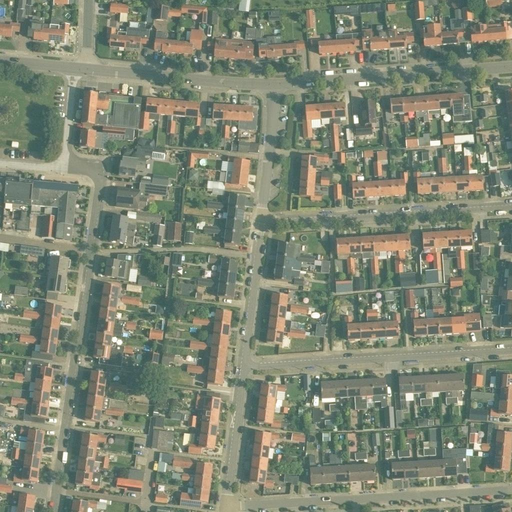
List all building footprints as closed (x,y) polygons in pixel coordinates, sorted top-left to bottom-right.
[(26,6),(26,0),(18,0),(18,9),(17,9),(16,22),(24,22),(24,16),(25,17),(26,6)] [(27,0),(27,6),(26,6),(25,17),(33,17),(34,0),(35,0),(43,1),(42,0),(27,0)] [(248,13),(250,0),(248,0),(239,0),(238,11),(248,13)] [(485,0),(486,8),(501,7),(500,0),(485,0)] [(415,15),(423,14),(422,9),(424,9),(424,2),(414,4),(415,15)] [(127,23),(129,6),(110,4),(110,13),(120,14),(119,22),(127,23)] [(359,6),(360,14),(374,13),(373,5),(359,6)] [(167,22),(169,8),(158,7),(155,10),(153,21),(167,22)] [(334,17),(349,16),(348,7),(334,8),(334,17)] [(489,42),(488,26),(473,27),(471,8),(462,9),(462,19),(463,18),(465,39),(471,38),(471,44),(489,42)] [(199,10),(199,15),(199,23),(206,23),(207,11),(199,10)] [(463,18),(462,19),(461,19),(461,10),(454,10),(455,20),(456,20),(457,28),(452,29),(452,34),(441,35),(442,46),(459,45),(458,39),(465,39),(463,18)] [(279,11),(269,13),(270,20),(280,19),(279,11)] [(218,25),(218,13),(207,12),(206,25),(218,25)] [(0,36),(11,38),(12,31),(19,32),(20,25),(10,24),(10,27),(4,26),(5,19),(0,18),(0,36)] [(49,41),(50,25),(43,25),(43,22),(37,19),(32,18),(31,26),(27,26),(27,32),(34,33),(33,40),(49,41)] [(488,26),(489,42),(506,41),(505,33),(508,33),(508,24),(500,24),(500,25),(488,26)] [(50,25),(49,41),(64,43),(65,34),(68,35),(69,25),(62,25),(61,27),(50,25)] [(427,30),(420,31),(420,39),(424,39),(425,48),(442,46),(441,35),(440,26),(427,27),(427,30)] [(149,30),(126,28),(126,34),(126,38),(125,49),(140,50),(140,44),(148,45),(149,30)] [(125,49),(126,38),(126,34),(118,33),(117,37),(114,37),(115,30),(108,29),(107,39),(110,39),(109,47),(125,49)] [(256,40),(256,30),(246,29),(245,39),(256,40)] [(389,50),(388,39),(387,31),(378,32),(378,40),(372,40),(371,30),(361,31),(362,39),(363,47),(370,46),(370,52),(389,50)] [(177,54),(192,55),(193,49),(201,50),(202,33),(192,32),(191,44),(178,43),(177,54)] [(397,32),(388,32),(389,50),(407,49),(406,43),(414,42),(413,35),(403,35),(403,38),(397,38),(397,32)] [(177,54),(178,43),(166,42),(167,34),(156,33),(155,45),(162,46),(162,52),(177,54)] [(229,59),(231,41),(216,39),(215,44),(208,43),(207,50),(215,51),(214,57),(229,59)] [(355,47),(363,47),(362,39),(351,39),(352,42),(336,43),(337,54),(355,53),(355,47)] [(231,41),(229,59),(244,61),(245,54),(252,55),(254,43),(231,41)] [(337,54),(336,43),(320,44),(320,41),(310,42),(311,50),(318,50),(319,55),(337,54)] [(281,46),(282,57),(297,56),(297,50),(304,49),(304,42),(294,43),(294,45),(281,46)] [(282,57),(281,46),(269,47),(268,45),(259,45),(259,52),(266,52),(267,59),(282,57)] [(139,130),(142,100),(99,96),(99,95),(86,94),(83,125),(139,130)] [(473,108),(487,107),(486,95),(479,96),(480,101),(472,102),(473,108)] [(463,96),(451,97),(452,110),(452,113),(453,118),(453,119),(465,118),(465,123),(466,123),(471,123),(470,103),(464,104),(463,96)] [(440,111),(452,110),(451,97),(439,98),(440,111)] [(416,113),(428,112),(427,98),(415,99),(416,113)] [(428,112),(440,111),(439,98),(427,98),(428,112)] [(404,114),(416,113),(415,99),(403,100),(404,114)] [(392,115),(404,114),(403,100),(390,101),(391,110),(385,110),(386,125),(388,124),(387,121),(392,121),(392,115)] [(144,114),(143,126),(148,127),(149,121),(158,122),(159,116),(160,102),(147,101),(146,114),(144,114)] [(171,123),(173,103),(160,102),(159,116),(168,116),(167,129),(174,129),(175,123),(171,123)] [(184,118),(186,104),(173,103),(171,123),(175,123),(175,117),(184,118)] [(367,126),(367,120),(375,119),(374,103),(361,104),(362,113),(360,113),(361,126),(356,127),(357,138),(372,136),(371,125),(367,126)] [(186,104),(184,118),(194,119),(194,127),(199,127),(199,130),(204,131),(205,120),(198,119),(199,106),(186,104)] [(333,126),(337,126),(337,125),(340,125),(340,120),(346,119),(345,105),(332,106),(333,126)] [(338,132),(337,126),(333,126),(332,106),(317,107),(318,121),(329,120),(330,132),(338,132)] [(225,127),(226,107),(213,107),(212,121),(222,121),(222,126),(221,133),(229,133),(230,127),(229,127),(225,127)] [(238,122),(239,108),(226,107),(225,127),(229,127),(230,122),(238,122)] [(310,122),(318,121),(317,107),(305,108),(306,118),(302,118),(303,139),(311,138),(310,122)] [(239,108),(238,122),(248,123),(248,131),(253,131),(254,123),(252,123),(252,109),(239,108)] [(132,141),(133,130),(103,127),(102,134),(82,132),(80,148),(106,151),(106,146),(114,140),(132,141)] [(229,139),(229,133),(221,133),(221,139),(222,139),(221,141),(224,142),(224,139),(229,139)] [(418,148),(418,143),(418,138),(417,138),(417,135),(411,135),(411,138),(405,138),(406,148),(418,148)] [(477,144),(478,144),(485,143),(486,143),(485,136),(476,137),(477,144)] [(338,138),(331,138),(332,153),(339,152),(338,138)] [(258,154),(258,145),(250,144),(250,143),(238,143),(238,153),(258,154)] [(160,153),(160,150),(137,147),(135,160),(123,158),(122,164),(121,164),(119,176),(134,178),(135,171),(144,172),(146,162),(152,158),(152,153),(154,153),(160,153)] [(457,193),(470,192),(467,148),(463,148),(464,171),(462,171),(462,179),(456,179),(457,193)] [(467,148),(470,192),(483,192),(482,178),(477,178),(476,171),(472,171),(472,148),(467,148)] [(446,166),(445,160),(442,160),(441,150),(437,150),(438,168),(442,168),(442,166),(446,166)] [(208,160),(208,153),(188,151),(186,168),(193,169),(195,159),(208,160)] [(387,161),(386,153),(386,152),(377,152),(377,161),(387,161)] [(345,165),(345,154),(332,154),(332,160),(337,160),(337,164),(345,165)] [(495,154),(486,155),(487,162),(491,162),(492,168),(496,168),(497,168),(495,154)] [(302,171),(316,172),(317,162),(328,163),(329,157),(315,156),(315,159),(303,158),(302,171)] [(232,174),(247,176),(249,163),(243,163),(244,160),(228,159),(227,164),(233,165),(232,173),(232,174)] [(393,197),(392,183),(382,184),(381,163),(377,163),(378,178),(379,184),(379,198),(393,197)] [(457,193),(456,179),(447,180),(446,166),(442,166),(442,168),(438,168),(439,174),(443,174),(444,194),(457,193)] [(198,181),(199,172),(189,171),(188,180),(198,181)] [(315,185),(316,172),(302,171),(301,184),(315,185)] [(495,171),(489,172),(490,172),(491,175),(490,175),(492,187),(501,186),(499,174),(496,174),(495,171)] [(232,174),(232,173),(226,172),(225,184),(207,182),(207,189),(224,191),(224,188),(240,190),(241,187),(246,188),(247,176),(232,174)] [(333,187),(341,187),(341,186),(338,186),(338,184),(332,184),(332,172),(321,172),(320,185),(333,186),(333,187)] [(392,183),(393,197),(406,196),(405,185),(407,185),(407,174),(401,175),(402,183),(392,183)] [(431,195),(430,181),(420,181),(420,174),(414,174),(415,184),(417,184),(418,196),(431,195)] [(431,195),(444,194),(443,174),(439,174),(439,180),(430,181),(431,195)] [(366,198),(366,185),(364,185),(364,180),(355,181),(355,178),(349,178),(349,188),(352,188),(353,199),(366,198)] [(2,229),(2,230),(26,232),(31,184),(7,181),(1,229),(2,229)] [(45,211),(47,185),(34,184),(32,209),(45,211)] [(166,196),(167,187),(140,184),(139,195),(118,192),(117,208),(137,210),(144,211),(144,209),(146,209),(147,200),(149,200),(150,195),(166,196)] [(314,195),(315,185),(301,184),(299,197),(311,198),(311,201),(321,202),(321,196),(314,195)] [(366,198),(379,198),(379,184),(366,185),(366,198)] [(58,212),(61,186),(47,185),(45,211),(58,212)] [(57,220),(55,242),(71,243),(72,227),(73,227),(75,203),(76,203),(77,188),(61,186),(58,212),(58,220),(57,220)] [(341,200),(341,187),(333,187),(333,200),(341,200)] [(207,207),(243,211),(245,198),(230,197),(229,205),(225,205),(225,204),(207,202),(207,207)] [(242,223),(243,211),(207,207),(206,209),(224,211),(224,210),(228,211),(227,221),(242,223)] [(160,224),(161,217),(137,213),(136,221),(160,224)] [(112,230),(135,233),(135,228),(127,227),(128,220),(114,218),(112,230)] [(55,242),(57,220),(44,219),(42,240),(55,242)] [(241,235),(242,223),(227,221),(226,232),(222,232),(222,228),(204,226),(205,223),(197,222),(196,226),(193,226),(192,229),(204,230),(204,231),(241,235)] [(180,242),(181,224),(169,223),(167,241),(180,242)] [(162,235),(163,226),(155,226),(155,235),(162,235)] [(133,246),(135,233),(112,230),(111,243),(133,246)] [(493,234),(493,230),(481,231),(481,244),(490,243),(490,242),(497,242),(497,234),(493,234)] [(239,247),(241,235),(204,231),(204,234),(221,235),(220,238),(225,238),(224,246),(239,247)] [(460,248),(459,233),(447,234),(448,249),(453,249),(454,253),(456,253),(456,252),(460,252),(460,248)] [(459,233),(460,248),(473,247),(472,233),(459,233)] [(441,250),(448,249),(447,234),(435,235),(438,285),(442,285),(440,253),(441,253),(441,250)] [(427,286),(438,285),(435,235),(422,236),(423,251),(430,250),(430,254),(432,254),(434,271),(426,272),(427,286)] [(163,237),(155,236),(154,247),(162,248),(163,237)] [(399,266),(402,266),(406,266),(405,252),(410,251),(409,236),(397,237),(398,257),(394,257),(395,265),(398,265),(399,266)] [(394,256),(394,257),(398,257),(397,237),(385,238),(386,253),(392,253),(392,256),(394,256)] [(379,253),(386,253),(385,238),(373,239),(374,258),(370,258),(370,259),(371,266),(374,266),(374,268),(378,268),(378,257),(380,257),(379,253)] [(354,260),(362,259),(361,239),(348,240),(350,260),(347,260),(347,268),(350,267),(350,269),(354,269),(354,260)] [(362,259),(370,259),(370,258),(374,258),(373,239),(361,239),(362,259)] [(337,261),(347,260),(350,260),(348,240),(336,241),(337,261)] [(511,242),(508,242),(508,247),(500,247),(499,260),(506,260),(506,261),(511,261),(511,242)] [(0,243),(0,251),(8,252),(9,245),(0,243)] [(277,257),(292,259),(294,246),(279,245),(277,257)] [(43,257),(45,249),(21,246),(20,254),(43,257)] [(180,262),(181,255),(173,254),(171,266),(176,267),(176,261),(180,262)] [(305,263),(306,256),(297,255),(296,262),(305,263)] [(209,256),(208,263),(215,264),(215,266),(217,266),(222,267),(222,274),(236,276),(238,263),(223,261),(224,258),(209,256)] [(306,256),(305,263),(314,264),(320,264),(320,262),(314,261),(315,257),(306,256)] [(169,265),(170,258),(162,257),(161,264),(169,265)] [(290,271),(292,259),(277,257),(276,269),(290,271)] [(59,274),(66,275),(68,261),(52,259),(49,280),(58,281),(59,274)] [(121,262),(121,263),(107,261),(105,277),(118,279),(120,268),(129,270),(130,263),(121,262)] [(322,262),(321,273),(328,274),(330,262),(322,262)] [(290,277),(290,271),(276,269),(274,282),(293,284),(293,286),(302,287),(302,288),(321,291),(321,294),(332,296),(331,285),(304,281),(304,280),(297,279),(297,278),(290,277)] [(63,296),(66,275),(59,274),(58,281),(49,280),(47,293),(63,296)] [(198,279),(198,283),(215,285),(215,286),(220,286),(234,288),(236,276),(222,274),(221,279),(216,278),(213,278),(213,281),(198,279)] [(151,287),(152,278),(139,277),(138,286),(151,287)] [(401,288),(408,287),(416,286),(415,277),(400,278),(401,288)] [(451,278),(451,286),(463,287),(463,278),(451,278)] [(356,291),(358,291),(364,291),(363,279),(355,279),(356,291)] [(511,280),(509,280),(508,290),(503,290),(502,298),(511,298),(511,280)] [(336,282),(337,293),(352,292),(352,281),(336,282)] [(140,294),(141,287),(127,285),(126,292),(140,294)] [(219,291),(218,299),(233,301),(234,288),(220,286),(219,291)] [(27,297),(28,288),(15,287),(14,295),(18,296),(17,299),(24,300),(24,296),(27,297)] [(103,299),(117,301),(119,289),(105,287),(103,299)] [(405,291),(406,309),(414,309),(414,298),(413,291),(405,291)] [(385,302),(394,302),(393,292),(384,293),(385,302)] [(271,308),(286,310),(287,297),(273,295),(271,308)] [(343,306),(356,305),(355,296),(342,296),(343,306)] [(489,306),(490,297),(483,296),(482,305),(489,306)] [(130,305),(131,298),(122,297),(121,304),(130,305)] [(131,298),(130,305),(139,306),(140,299),(131,298)] [(511,298),(502,298),(502,307),(506,308),(505,317),(511,317),(511,298)] [(115,313),(117,301),(103,299),(101,311),(115,313)] [(45,318),(60,320),(62,308),(47,306),(45,318)] [(299,314),(300,307),(291,306),(290,313),(299,314)] [(439,314),(438,306),(432,307),(433,322),(427,322),(427,337),(440,336),(439,321),(438,315),(439,314)] [(300,307),(299,314),(307,315),(308,308),(300,307)] [(284,322),(286,310),(271,308),(269,320),(284,322)] [(361,341),(373,340),(371,310),(366,311),(367,326),(360,326),(361,341)] [(386,340),(385,325),(378,325),(377,310),(371,310),(373,340),(386,340)] [(114,319),(115,313),(101,311),(99,323),(135,328),(135,327),(136,323),(126,322),(126,323),(119,321),(119,319),(114,319)] [(215,324),(215,325),(229,327),(231,314),(217,312),(216,318),(215,324)] [(427,337),(427,322),(418,323),(418,314),(411,315),(412,324),(414,324),(415,338),(427,337)] [(452,320),(453,336),(466,335),(466,333),(481,332),(480,314),(463,315),(464,320),(452,320)] [(385,325),(386,340),(399,339),(398,325),(400,325),(399,315),(393,316),(393,324),(385,325)] [(483,328),(492,328),(491,315),(483,316),(483,328)] [(60,320),(45,318),(43,330),(58,332),(60,320)] [(361,341),(360,326),(351,327),(351,318),(345,319),(345,328),(347,328),(348,342),(361,341)] [(283,334),(284,322),(269,320),(268,332),(283,334)] [(440,336),(453,336),(452,320),(439,321),(440,336)] [(138,327),(135,327),(135,328),(99,323),(98,335),(112,337),(112,336),(122,337),(123,328),(138,330),(138,327)] [(325,337),(326,325),(317,324),(315,337),(325,337)] [(228,339),(229,327),(215,325),(214,337),(228,339)] [(162,341),(163,331),(151,329),(149,339),(162,341)] [(57,345),(58,332),(43,330),(42,342),(57,345)] [(297,331),(296,338),(305,339),(304,342),(309,343),(308,344),(319,345),(320,338),(309,337),(309,336),(305,335),(305,333),(297,331)] [(281,347),(283,334),(268,332),(266,345),(281,347)] [(28,344),(29,337),(20,335),(19,342),(28,344)] [(110,349),(112,337),(98,335),(96,347),(110,349)] [(29,337),(28,344),(37,345),(38,338),(29,337)] [(226,351),(228,339),(214,337),(212,349),(226,351)] [(55,357),(57,345),(42,342),(40,355),(55,357)] [(198,350),(199,343),(190,342),(190,349),(198,350)] [(199,343),(198,350),(207,351),(208,344),(199,343)] [(123,353),(123,351),(122,351),(123,348),(115,347),(114,350),(110,349),(96,347),(94,359),(100,360),(99,365),(117,367),(119,353),(123,354),(123,353)] [(124,347),(123,351),(123,353),(132,355),(133,348),(124,347)] [(225,363),(226,351),(212,349),(210,361),(225,363)] [(158,364),(159,355),(148,353),(147,363),(146,371),(156,373),(158,364)] [(174,363),(175,355),(163,354),(162,364),(169,365),(169,363),(174,363)] [(36,381),(51,384),(53,371),(47,370),(48,364),(26,361),(24,375),(15,374),(14,381),(31,383),(32,380),(36,380),(36,381)] [(223,375),(225,363),(210,361),(210,366),(205,365),(205,368),(187,366),(187,369),(183,369),(182,369),(223,375)] [(482,388),(483,376),(481,376),(482,365),(473,365),(471,387),(482,388)] [(221,387),(223,375),(182,369),(182,374),(186,374),(186,373),(203,375),(203,377),(208,377),(207,385),(221,387)] [(90,385),(104,387),(106,375),(92,373),(90,385)] [(501,391),(511,391),(511,378),(503,378),(503,376),(495,375),(494,389),(501,390),(501,391)] [(446,405),(452,405),(450,377),(437,378),(438,394),(446,393),(446,398),(445,398),(446,405)] [(450,377),(452,405),(452,408),(457,408),(457,404),(458,404),(457,393),(464,392),(463,377),(450,377)] [(432,394),(438,394),(437,378),(425,379),(425,394),(426,399),(426,406),(432,406),(432,394)] [(406,396),(413,395),(412,379),(399,380),(400,411),(406,410),(406,396)] [(412,379),(413,395),(425,394),(425,379),(412,379)] [(49,396),(51,384),(36,381),(35,393),(49,396)] [(387,409),(385,381),(372,382),(373,398),(374,403),(373,403),(374,407),(381,407),(381,413),(387,413),(387,409)] [(355,410),(361,410),(359,382),(347,383),(348,399),(354,399),(355,410)] [(374,403),(373,398),(372,382),(359,382),(361,410),(367,410),(366,403),(373,403),(374,403)] [(340,399),(348,399),(347,383),(334,384),(335,400),(335,405),(336,412),(342,411),(341,405),(340,399)] [(117,392),(118,385),(109,384),(109,391),(117,392)] [(322,400),(335,400),(334,384),(321,385),(322,400)] [(103,399),(104,387),(90,385),(88,397),(103,399)] [(118,385),(117,392),(126,393),(127,386),(118,385)] [(259,399),(282,402),(282,401),(275,400),(276,393),(284,394),(285,387),(276,386),(275,388),(261,386),(259,399)] [(49,396),(35,393),(34,398),(30,397),(29,401),(16,399),(18,391),(13,390),(11,402),(48,408),(49,396)] [(158,391),(156,402),(166,403),(167,392),(159,391),(158,391)] [(511,404),(511,391),(501,391),(501,396),(497,396),(497,395),(471,392),(470,400),(500,402),(500,403),(511,404)] [(88,397),(87,409),(101,411),(103,399),(88,397)] [(198,411),(222,414),(223,406),(220,406),(220,401),(206,399),(206,398),(198,397),(196,411),(198,411)] [(282,408),(282,402),(259,399),(258,411),(273,413),(273,412),(287,414),(290,414),(290,409),(282,408)] [(46,420),(48,408),(11,402),(11,405),(18,406),(18,407),(18,409),(24,410),(23,421),(31,422),(31,418),(46,420)] [(511,417),(511,404),(500,403),(499,411),(491,410),(490,417),(500,418),(500,416),(511,417)] [(310,417),(311,413),(311,408),(306,408),(306,407),(302,406),(301,416),(310,417)] [(99,423),(101,411),(87,409),(85,421),(99,423)] [(385,429),(393,428),(392,409),(387,409),(387,413),(387,418),(385,418),(385,429)] [(470,410),(470,420),(486,422),(487,412),(470,410)] [(221,421),(222,414),(198,411),(197,423),(202,424),(202,425),(217,426),(218,420),(221,421)] [(272,422),(273,413),(258,411),(256,424),(270,426),(270,428),(280,429),(280,423),(272,422)] [(156,418),(155,427),(164,427),(164,419),(156,418)] [(216,439),(216,438),(217,426),(202,425),(200,436),(200,437),(216,439)] [(27,445),(42,447),(44,434),(29,432),(29,430),(21,429),(20,436),(28,437),(27,444),(27,445)] [(173,438),(174,433),(166,432),(153,431),(151,446),(152,447),(155,449),(172,451),(173,445),(167,444),(168,437),(173,438)] [(496,447),(511,448),(511,437),(511,435),(498,434),(499,432),(489,431),(488,438),(497,439),(496,446),(496,447)] [(477,444),(478,434),(470,433),(470,443),(477,444)] [(254,447),(269,448),(270,440),(278,441),(279,435),(270,434),(270,435),(255,434),(254,447)] [(304,443),(305,436),(292,434),(291,441),(304,443)] [(372,447),(380,447),(379,434),(371,435),(372,447)] [(200,437),(200,436),(191,435),(190,442),(189,442),(188,453),(200,454),(200,450),(214,451),(215,445),(218,446),(219,438),(216,438),(216,439),(200,437)] [(81,448),(96,451),(97,443),(105,444),(106,438),(97,436),(97,438),(83,436),(81,448)] [(124,444),(124,437),(115,436),(114,443),(124,444)] [(27,445),(27,444),(19,442),(18,449),(12,449),(11,455),(40,459),(42,447),(27,445)] [(465,462),(465,456),(465,443),(457,444),(458,448),(449,448),(449,462),(443,463),(444,478),(457,478),(456,462),(465,462)] [(268,461),(269,448),(254,447),(252,459),(268,461)] [(511,448),(496,447),(495,459),(510,461),(511,448)] [(95,456),(96,451),(81,448),(80,461),(94,463),(94,462),(100,463),(108,465),(109,459),(102,458),(102,457),(95,456)] [(350,484),(349,468),(341,469),(341,455),(339,455),(338,450),(335,450),(335,455),(337,485),(350,484)] [(38,472),(40,459),(11,455),(11,459),(25,461),(23,470),(38,472)] [(337,485),(335,455),(329,455),(329,464),(323,465),(324,486),(337,485)] [(324,486),(323,465),(315,465),(314,456),(303,457),(304,471),(310,471),(311,486),(324,486)] [(182,476),(211,479),(212,466),(198,465),(199,460),(173,457),(172,466),(197,469),(196,476),(182,474),(182,476)] [(266,473),(268,461),(252,459),(251,472),(266,473)] [(509,473),(510,461),(495,459),(494,467),(486,467),(485,473),(495,474),(495,472),(509,473)] [(92,476),(93,474),(94,463),(80,461),(78,473),(92,476)] [(131,481),(143,483),(144,472),(141,471),(142,465),(130,463),(129,470),(133,471),(131,481)] [(419,480),(431,479),(430,463),(418,464),(419,480)] [(431,479),(444,478),(443,463),(430,463),(431,479)] [(406,481),(419,480),(418,464),(405,465),(406,481)] [(392,481),(406,481),(405,465),(391,466),(392,481)] [(350,484),(362,483),(361,467),(349,468),(350,484)] [(361,467),(362,483),(375,482),(374,467),(361,467)] [(37,485),(38,472),(23,470),(22,477),(14,476),(13,483),(22,484),(22,483),(37,485)] [(265,482),(266,473),(251,472),(249,484),(263,486),(263,488),(272,489),(273,483),(265,482)] [(101,476),(93,474),(92,476),(78,473),(76,486),(89,488),(89,490),(99,491),(101,476)] [(298,486),(298,480),(299,477),(284,475),(283,483),(292,484),(291,485),(298,486)] [(209,492),(211,479),(182,476),(181,481),(195,482),(194,490),(209,492)] [(143,483),(131,481),(129,481),(128,486),(121,485),(121,488),(127,488),(126,491),(141,494),(143,483)] [(5,487),(0,486),(0,492),(11,494),(12,487),(5,486),(5,487)] [(207,505),(209,492),(194,490),(194,495),(181,494),(179,507),(193,509),(194,503),(207,505)] [(18,509),(33,511),(35,498),(30,498),(30,496),(14,493),(13,498),(20,499),(18,509)] [(166,504),(167,496),(156,495),(155,502),(166,504)] [(72,511),(87,511),(88,509),(105,511),(106,505),(88,502),(87,504),(74,502),(72,511)]
